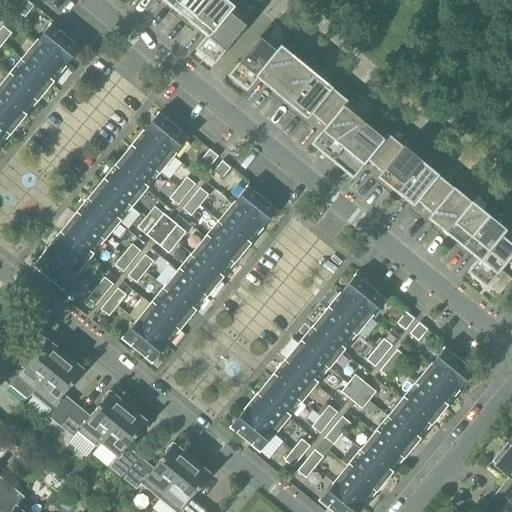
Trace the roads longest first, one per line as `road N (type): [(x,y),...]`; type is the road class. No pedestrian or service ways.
road 1 (residential): [(360,220),(189,417)]
road 2 (residential): [(161,56),(360,220)]
road 3 (residential): [(0,262),(189,417)]
road 4 (residential): [(161,56),(0,239)]
road 5 (residential): [(360,220),(501,335)]
road 6 (residential): [(403,511),(511,387)]
road 7 (residential): [(189,417),(298,511)]
